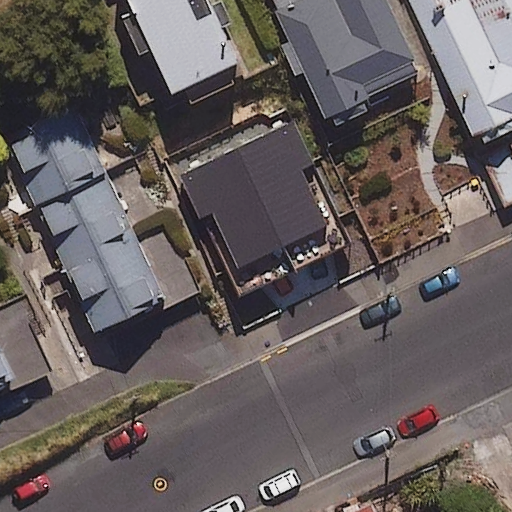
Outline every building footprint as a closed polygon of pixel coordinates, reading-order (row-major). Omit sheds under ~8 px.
[(195,97),(244,74),(222,27),(232,22),(221,0),(214,0),(210,2),(209,0),(132,0),(135,4),(124,9),(142,46),(152,41),(173,86),(187,80),(195,97)] [(272,0),(329,123),(365,106),(360,95),(420,68),(388,0),(272,0)] [(511,125),(511,0),(414,0),(479,141),(511,125)] [(167,295),(171,303),(198,291),(170,230),(140,244),(75,103),(8,134),(96,327),(167,295)] [(333,206),(287,110),(188,157),(234,253),(333,206)] [(511,198),(511,152),(492,160),(508,200),(511,198)] [(0,381),(7,378),(13,390),(56,369),(41,339),(48,335),(29,296),(0,310),(0,381)] [(404,511),(394,490),(344,511),(404,511)]
